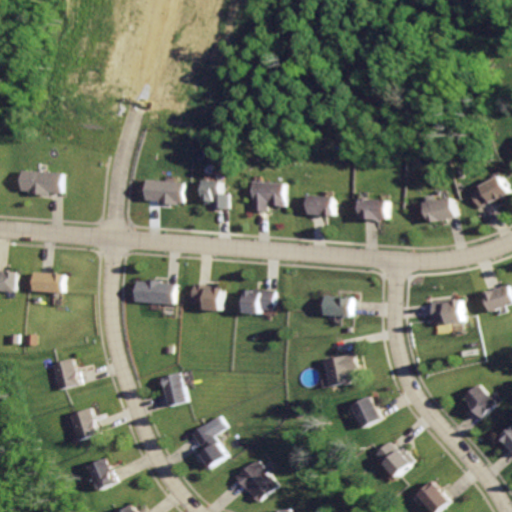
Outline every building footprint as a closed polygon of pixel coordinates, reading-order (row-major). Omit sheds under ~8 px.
[(27,170),(24,195),(52,197),(52,192),(68,194),(70,174),(27,170)] [(473,193),(482,209),(496,201),(499,207),(511,200),(511,181),(509,175),(473,193)] [(151,179),(149,203),(189,206),(190,182),(151,179)] [(211,182),(209,208),(236,210),(237,196),(231,195),(232,183),(211,182)] [(260,183),(258,211),(276,213),(276,206),(295,207),(296,186),(260,183)] [(317,194),(315,214),(345,216),(346,196),(317,194)] [(369,198),(368,219),(399,220),(399,199),(369,198)] [(433,204),(436,222),(464,216),(460,198),(433,204)] [(0,269),(0,292),(22,293),(22,269),(0,269)] [(38,269),(36,292),(71,295),(73,271),(38,269)] [(137,281),(135,303),(178,307),(180,285),(137,281)] [(195,282),(194,303),(211,304),(210,309),(227,310),(229,284),(195,282)] [(511,285),(484,294),(491,316),(511,309),(511,285)] [(246,288),(242,314),(269,318),(270,310),(278,311),(280,292),(246,288)] [(326,294),(326,317),(353,318),(354,295),(326,294)] [(434,303),(437,324),(469,320),(466,298),(434,303)] [(360,368),(357,353),(326,361),(333,389),(358,383),(354,370),(360,368)] [(54,364),(63,393),(87,386),(78,356),(54,364)] [(164,379),(174,408),(193,402),(184,372),(164,379)] [(477,384),(462,399),(484,420),(498,405),(477,384)] [(371,395),(350,405),(363,431),(384,421),(371,395)] [(71,415),(80,443),(104,436),(95,407),(71,415)] [(511,425),(498,439),(511,453),(511,425)] [(195,437),(205,449),(196,456),(211,474),(232,457),(207,427),(195,437)] [(390,441),(375,456),(399,480),(414,466),(390,441)] [(89,467),(99,492),(120,484),(110,459),(89,467)] [(259,460),(240,479),(264,504),(283,486),(259,460)] [(431,481),(416,496),(432,511),(446,511),(454,503),(431,481)]
